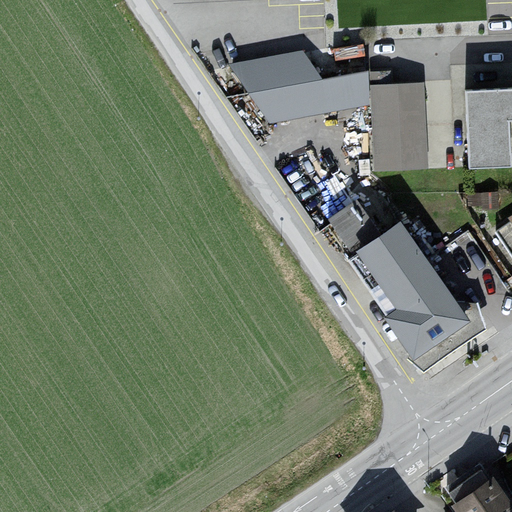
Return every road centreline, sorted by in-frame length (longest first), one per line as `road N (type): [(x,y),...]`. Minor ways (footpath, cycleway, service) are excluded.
road 1 (unclassified): [(136,0),(432,435)]
road 2 (tertiary): [(432,435),(325,511)]
